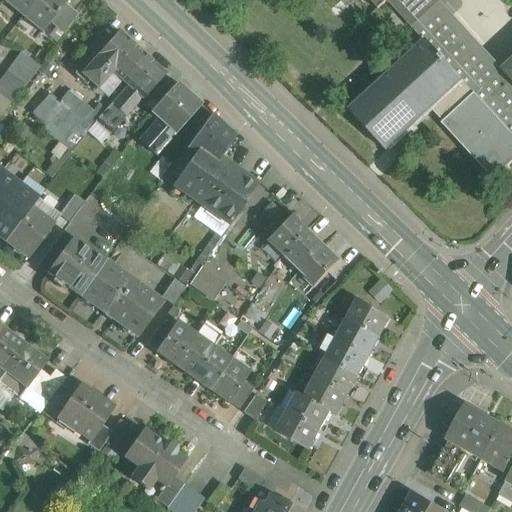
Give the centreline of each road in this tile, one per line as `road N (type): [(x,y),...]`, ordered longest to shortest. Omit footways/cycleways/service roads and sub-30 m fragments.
road 1 (secondary): [(462,305),(149,0)]
road 2 (residential): [(0,285),(249,457)]
road 3 (secondary): [(346,511),(462,305)]
